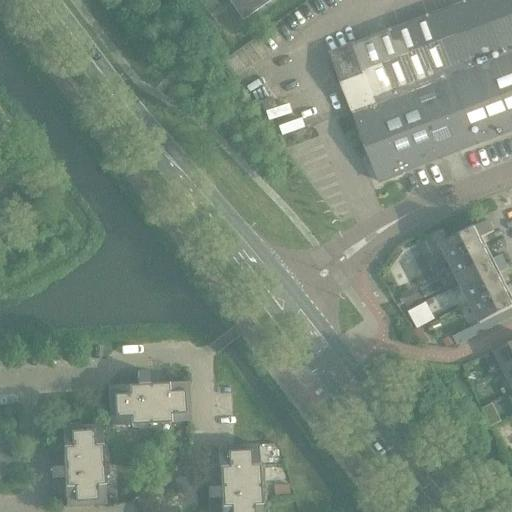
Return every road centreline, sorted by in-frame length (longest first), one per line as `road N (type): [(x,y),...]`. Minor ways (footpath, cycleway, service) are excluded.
road 1 (tertiary): [(42,0),(279,296)]
road 2 (tertiary): [(453,511),(437,476),(354,365),(279,296)]
road 3 (tertiary): [(279,296),(331,384),(414,491),(445,511)]
road 4 (residential): [(279,296),(402,218),(511,176)]
road 5 (residential): [(130,511),(148,499),(190,498),(203,437),(199,355)]
road 6 (residential): [(29,378),(98,375),(119,359),(199,355)]
road 7 (residential): [(29,378),(33,505)]
